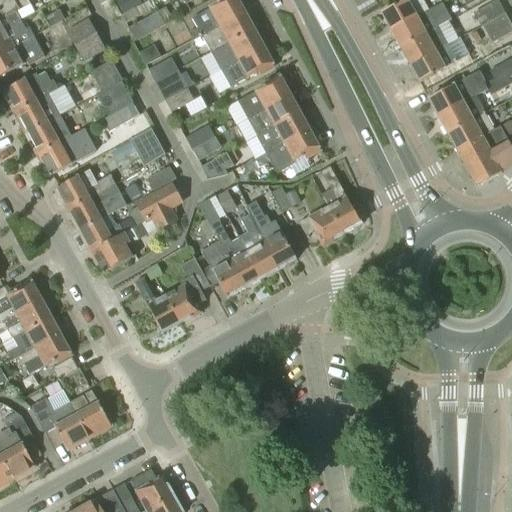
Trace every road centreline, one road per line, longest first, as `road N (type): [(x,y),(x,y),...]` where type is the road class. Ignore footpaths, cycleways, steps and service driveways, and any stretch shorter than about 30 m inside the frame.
road 1 (secondary): [(302,0),(418,255)]
road 2 (secondary): [(459,226),(431,203),(315,0)]
road 3 (residential): [(0,188),(6,200),(50,224),(140,390)]
road 4 (residential): [(344,511),(300,304)]
road 5 (residential): [(140,390),(300,304)]
road 6 (secondary): [(459,511),(464,342)]
road 7 (residential): [(24,511),(166,435)]
